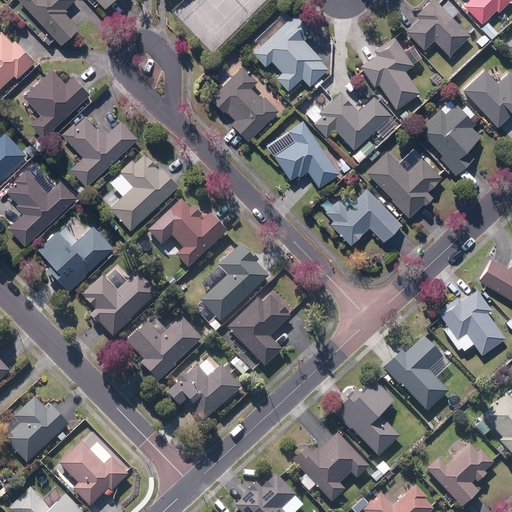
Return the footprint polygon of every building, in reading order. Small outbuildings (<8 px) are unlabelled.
[(17,0),(61,46),(79,30),(70,20),(65,15),(68,13),(65,11),(76,0),(17,0)] [(94,0),(105,10),(115,0),(94,0)] [(434,41),(448,56),(470,36),(434,0),(430,0),(416,15),(420,18),(413,25),(406,32),(423,50),(434,41)] [(469,0),(464,6),(481,25),(496,11),(498,13),(511,0),(469,0)] [(294,14),(280,27),(275,22),(265,32),(270,37),(253,53),(265,67),(271,61),(281,72),(275,78),(288,91),(301,79),(309,87),(328,69),(320,61),(321,60),(303,40),(306,38),(302,34),(308,29),(294,14)] [(484,33),(489,39),(494,35),(489,28),(484,33)] [(0,89),(13,77),(17,80),(35,63),(14,42),(11,44),(2,34),(0,35),(0,89)] [(477,43),(482,48),(490,40),(485,36),(477,43)] [(378,84),(395,110),(420,93),(405,71),(414,65),(394,37),(373,51),(376,55),(372,58),(359,66),(374,87),(378,84)] [(239,134),(248,142),(278,111),(264,97),(261,99),(250,89),(257,82),(242,67),(211,98),(213,100),(211,101),(222,113),(225,111),(235,120),(230,125),(239,134)] [(31,126),(43,139),(90,96),(80,85),(73,78),(65,85),(52,70),(22,98),(40,117),(31,126)] [(462,90),(497,127),(505,119),(511,113),(511,76),(508,73),(497,83),(484,70),(462,90)] [(311,95),(315,100),(321,95),(316,90),(311,95)] [(334,130),(353,150),(391,116),(373,97),(364,105),(357,111),(340,93),(320,111),(315,105),(306,114),(314,123),(313,124),(325,137),(334,130)] [(439,158),(455,176),(474,159),(466,150),(480,137),(471,127),(475,124),(470,119),(474,114),(465,105),(461,109),(456,104),(454,106),(449,100),(418,129),(442,156),(439,158)] [(399,116),(404,121),(410,116),(405,111),(399,116)] [(70,171),(86,188),(138,140),(121,121),(112,130),(106,136),(99,128),(96,130),(84,118),(75,127),(73,124),(61,136),(83,159),(70,171)] [(311,177),(318,188),(339,174),(303,120),(287,131),(294,141),(273,156),(289,180),(297,175),(298,177),(307,172),(311,177)] [(0,138),(0,181),(26,156),(5,134),(0,138)] [(359,150),(365,156),(375,148),(369,141),(359,150)] [(32,147),(38,153),(43,148),(37,142),(32,147)] [(391,200),(408,218),(416,211),(423,204),(425,205),(432,198),(427,192),(441,178),(413,149),(398,163),(387,151),(365,171),(392,199),(391,200)] [(367,158),(371,161),(380,153),(376,149),(367,158)] [(109,210),(130,233),(178,187),(169,177),(161,169),(159,171),(156,168),(156,167),(147,157),(147,158),(144,155),(135,164),(131,160),(118,172),(132,188),(109,210)] [(344,173),(350,168),(346,162),(342,157),(336,161),(339,167),(344,173)] [(7,229),(25,247),(77,199),(60,181),(47,194),(26,171),(14,182),(16,184),(6,193),(18,205),(15,207),(23,215),(7,229)] [(77,192),(82,198),(87,193),(82,187),(77,192)] [(330,224),(350,246),(369,228),(383,242),(392,234),(401,225),(366,188),(346,208),(338,199),(325,213),(333,221),(330,224)] [(176,256),(188,269),(227,233),(217,223),(209,215),(202,223),(199,220),(202,218),(192,207),(190,210),(181,200),(166,214),(169,217),(160,226),(183,250),(176,256)] [(60,283),(69,293),(87,277),(85,275),(113,249),(93,227),(71,247),(57,232),(37,251),(50,266),(44,272),(52,280),(55,278),(60,283)] [(121,236),(127,243),(131,239),(125,233),(121,236)] [(200,302),(221,324),(269,278),(260,269),(256,264),(259,262),(252,255),(250,257),(240,246),(217,267),(227,277),(200,302)] [(478,280),(511,299),(511,266),(509,265),(508,268),(500,263),(491,258),(478,280)] [(103,329),(112,339),(131,322),(130,321),(158,295),(137,272),(116,292),(102,277),(81,297),(95,312),(89,317),(96,325),(98,323),(103,329)] [(160,286),(164,290),(168,286),(164,282),(160,286)] [(465,331),(481,354),(505,336),(487,311),(491,308),(477,287),(467,294),(460,299),(458,295),(437,310),(457,338),(465,331)] [(227,329),(265,368),(282,351),(270,338),(282,327),(290,319),(288,316),(289,315),(278,304),(277,305),(269,297),(262,304),(257,299),(227,329)] [(147,373),(157,384),(174,368),(173,366),(202,340),(182,318),(170,328),(163,320),(153,330),(147,324),(126,343),(143,361),(140,364),(147,373)] [(212,319),(207,324),(215,331),(219,326),(212,319)] [(400,381),(426,410),(448,390),(429,368),(442,356),(424,335),(405,352),(402,349),(383,366),(398,383),(400,381)] [(0,382),(10,373),(3,365),(0,362),(0,356),(0,355),(0,382)] [(235,371),(242,377),(249,371),(240,362),(239,362),(235,358),(229,364),(232,367),(227,371),(231,375),(235,371)] [(192,411),(202,423),(241,389),(221,366),(220,368),(214,361),(209,365),(207,362),(199,369),(197,367),(187,376),(185,374),(176,381),(178,384),(167,394),(179,408),(185,402),(192,411)] [(351,428),(378,456),(399,435),(379,414),(394,399),(374,379),(360,392),(355,387),(346,395),(347,397),(343,401),(333,411),(349,428),(351,428)] [(511,398),(506,392),(481,414),(502,436),(499,439),(511,453),(511,398)] [(0,431),(0,436),(27,465),(69,425),(60,417),(51,407),(46,411),(35,399),(0,431)] [(475,425),(483,435),(490,429),(482,419),(475,425)] [(292,459),(331,501),(345,488),(339,482),(350,471),(356,477),(369,465),(337,431),(328,439),(317,450),(315,447),(311,451),(306,445),(292,459)] [(57,439),(61,443),(66,438),(62,433),(57,439)] [(483,451),(480,448),(477,451),(469,442),(445,464),(438,457),(426,468),(461,506),(469,498),(478,490),(471,482),(475,478),(477,481),(486,472),(484,470),(493,461),(489,457),(483,451)] [(76,494),(89,509),(98,500),(108,490),(111,493),(128,476),(111,459),(104,466),(81,443),(59,466),(78,485),(72,491),(70,489),(68,491),(73,497),(76,494)] [(376,467),(383,475),(390,468),(382,460),(376,467)] [(292,511),(302,503),(294,494),(295,493),(276,473),(260,487),(254,480),(246,487),(249,489),(244,494),(234,504),(241,511),(292,511)] [(362,509),(365,511),(428,511),(433,507),(424,498),(426,496),(415,484),(392,505),(380,492),(362,509)] [(79,511),(56,488),(42,501),(30,489),(9,510),(10,511),(79,511)] [(356,511),(368,502),(363,497),(351,508),(354,511),(356,511)]
